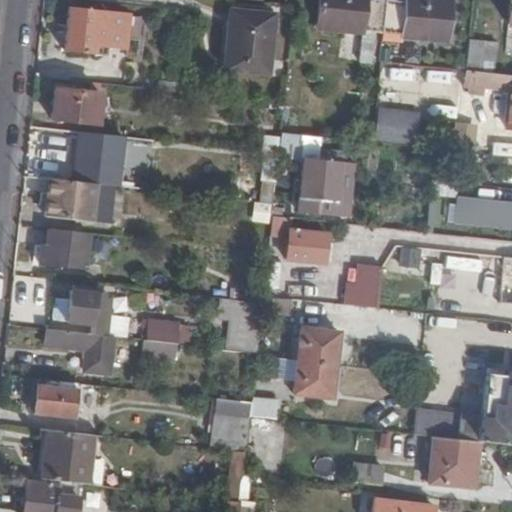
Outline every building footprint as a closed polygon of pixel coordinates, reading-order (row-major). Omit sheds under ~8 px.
[(381,31),(384,0),(317,0),(315,27),(361,33),(361,29),(364,29),(360,62),(373,63),(377,30),(381,31)] [(384,0),(381,31),(401,33),(401,38),(447,42),(451,0),(384,0)] [(97,8),(69,5),(67,23),(58,22),(57,30),(65,30),(64,49),(93,52),(93,46),(100,46),(101,32),(96,31),(97,8)] [(274,15),(231,10),(225,65),(267,70),(274,15)] [(401,42),(401,38),(401,33),(381,31),(380,39),(401,42)] [(466,70),(494,73),(497,43),(470,40),(466,70)] [(383,64),(381,76),(418,82),(420,70),(383,64)] [(506,87),(506,74),(494,73),(466,70),(462,69),(460,84),(505,89),(506,87)] [(452,83),(453,72),(427,71),(427,82),(452,83)] [(158,89),(184,92),(185,83),(160,80),(158,89)] [(55,87),(51,118),(97,123),(101,92),(55,87)] [(511,129),(511,87),(507,87),(503,129),(511,129)] [(376,140),(417,141),(418,109),(377,108),(376,140)] [(456,152),(469,153),(473,123),(460,122),(456,152)] [(74,178),(94,181),(116,183),(123,134),(79,129),(74,178)] [(321,136),(281,131),(280,136),(279,151),(279,156),(304,158),(301,197),(337,201),(340,162),(319,160),(321,136)] [(279,151),(280,136),(264,135),(263,149),(264,150),(279,151)] [(279,151),(264,150),(259,200),(273,202),(279,156),(279,151)] [(74,178),(49,176),(44,213),(91,218),(94,181),(74,178)] [(453,224),(511,230),(511,202),(456,196),(453,224)] [(253,218),(272,220),(273,214),(273,202),(259,200),(255,200),(253,218)] [(334,221),(353,223),(353,213),(350,213),(351,209),(335,208),(334,221)] [(90,231),(49,226),(48,243),(41,242),(39,261),(86,266),(90,231)] [(328,234),(288,230),(285,262),(325,266),(328,234)] [(400,246),(397,266),(424,270),(427,250),(400,246)] [(496,315),(511,316),(511,253),(501,253),(497,306),(496,315)] [(442,285),(477,290),(482,260),(446,255),(442,285)] [(359,265),(357,287),(345,286),(343,305),(375,308),(379,267),(359,265)] [(72,291),(69,318),(92,320),(93,313),(104,313),(105,301),(96,300),(96,292),(72,291)] [(288,314),(289,297),(266,295),(264,313),(288,314)] [(98,332),(110,334),(120,335),(120,325),(99,323),(98,332)] [(254,350),(256,324),(228,323),(227,349),(254,350)] [(98,332),(46,326),(44,343),(84,347),(83,369),(106,372),(110,334),(98,332)] [(299,327),(292,392),(332,395),(338,330),(299,327)] [(175,354),(177,342),(152,339),(150,352),(175,354)] [(266,348),(257,347),(257,350),(256,356),(266,356),(266,348)] [(433,407),(418,406),(415,427),(430,428),(430,434),(434,435),(478,440),(511,443),(511,373),(485,370),(481,416),(461,415),(462,411),(433,407)] [(37,383),(34,412),(76,416),(79,387),(37,383)] [(251,399),(215,396),(210,439),(223,441),(224,434),(233,435),(233,441),(247,442),(250,414),(251,399)] [(251,398),(251,399),(250,414),(262,416),(276,417),(278,401),(251,398)] [(258,451),(262,416),(250,414),(247,442),(246,450),(258,451)] [(47,428),(42,476),(55,477),(76,480),(98,483),(101,458),(84,455),(86,432),(47,428)] [(476,462),(478,440),(434,435),(430,479),(481,485),(483,462),(476,462)] [(228,473),(243,474),(246,450),(231,449),(228,473)] [(353,463),(351,481),(383,484),(385,466),(353,463)] [(72,511),(76,480),(55,477),(55,484),(24,481),(19,511),(72,511)] [(433,511),(435,503),(375,497),(373,511),(433,511)] [(238,511),(241,499),(224,498),(221,511),(238,511)]
